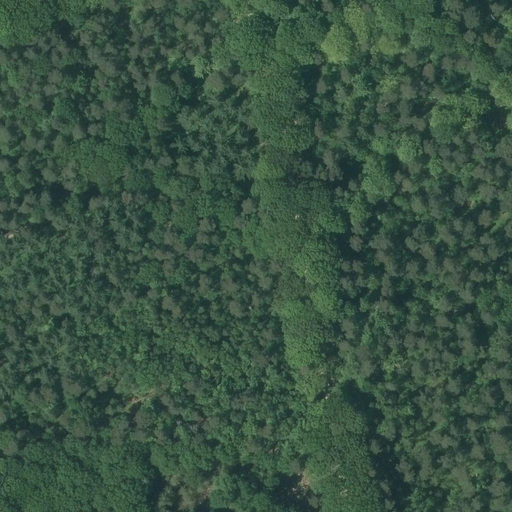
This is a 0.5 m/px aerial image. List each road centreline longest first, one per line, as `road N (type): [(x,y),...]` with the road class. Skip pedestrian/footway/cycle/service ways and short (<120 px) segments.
road 1 (track): [(347,511),(295,214),(254,50)]
road 2 (track): [(0,242),(56,205),(156,91),(254,50)]
